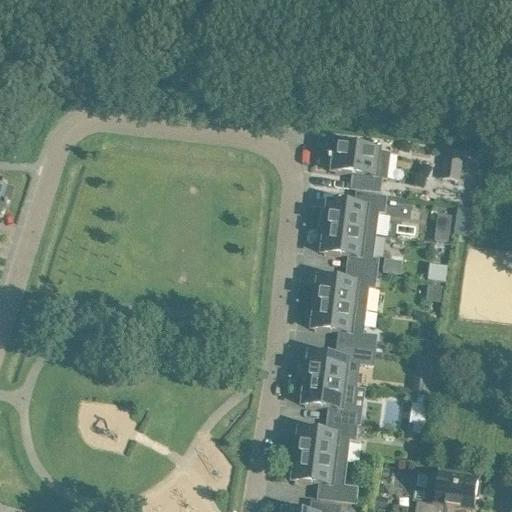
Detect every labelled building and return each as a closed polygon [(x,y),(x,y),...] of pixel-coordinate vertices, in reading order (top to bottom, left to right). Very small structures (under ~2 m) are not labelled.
[(379,155),(380,145),(363,147),(362,153),(331,149),(330,164),(335,164),(334,175),(356,178),(354,192),(380,195),(382,181),(387,182),(390,157),(379,155)] [(0,208),(5,210),(9,196),(0,193),(0,208)] [(324,217),(323,231),(375,238),(378,215),(384,216),(386,200),(359,197),(358,211),(330,207),(328,217),(324,217)] [(372,262),(375,238),(323,231),(321,245),(325,246),(323,257),(351,260),(349,274),(377,277),(378,262),(372,262)] [(383,263),(382,276),(400,278),(401,265),(383,263)] [(375,292),(377,277),(349,274),(348,287),(320,283),(319,293),(315,293),(313,308),(317,309),(317,308),(366,314),(369,291),(375,292)] [(363,337),(366,314),(317,308),(317,309),(314,333),(341,336),(340,350),(367,353),(371,353),(375,354),(377,339),(363,337)] [(373,368),(375,354),(371,353),(367,353),(340,350),(338,363),(310,360),(307,383),(307,384),(356,390),(359,367),(373,368)] [(353,413),(356,390),(307,384),(307,383),(303,383),(301,397),(305,398),(304,409),(332,412),(330,425),(357,429),(359,414),(353,413)] [(426,411),(427,402),(417,400),(416,409),(426,411)] [(355,444),(357,429),(330,425),(328,439),(301,435),(299,445),(295,445),(294,459),(346,466),(349,443),(355,444)] [(412,437),(422,439),(424,430),(413,428),(412,437)] [(344,489),(346,466),(294,459),(292,473),(296,474),(294,484),(322,488),(320,502),(355,507),(357,491),(344,489)] [(417,505),(416,511),(445,511),(446,511),(447,511),(474,511),(476,500),(478,500),(480,487),(478,487),(478,485),(430,477),(426,506),(417,505)]
